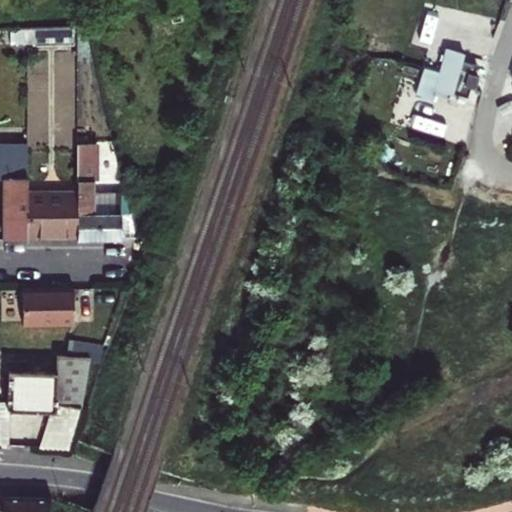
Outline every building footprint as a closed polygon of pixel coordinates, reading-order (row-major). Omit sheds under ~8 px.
[(32,27),(32,43),(74,41),(73,26),(32,27)] [(465,54),(445,48),(432,96),(452,102),(465,54)] [(77,239),(121,239),(121,214),(115,214),(116,193),(94,193),(94,144),(77,144),(77,193),(77,233),(77,239)] [(27,217),(27,194),(26,152),(0,152),(0,177),(4,177),(4,186),(4,217),(27,217)] [(27,217),(27,234),(77,233),(77,193),(27,194),(27,217)] [(75,326),(75,288),(21,289),(22,327),(75,326)] [(99,360),(103,347),(72,342),(71,357),(57,356),(55,373),(27,372),(27,362),(12,361),(12,371),(9,371),(7,404),(7,411),(49,412),(55,412),(57,406),(80,409),(90,359),(99,360)] [(68,452),(84,410),(80,409),(57,406),(55,412),(49,412),(35,450),(68,452)] [(239,474),(237,486),(256,489),(258,477),(239,474)] [(3,496),(3,511),(48,511),(53,498),(3,496)]
